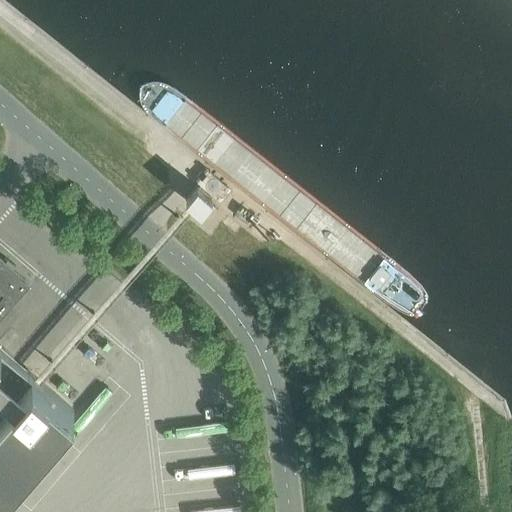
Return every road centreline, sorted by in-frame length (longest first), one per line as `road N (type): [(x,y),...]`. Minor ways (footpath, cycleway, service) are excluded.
road 1 (unclassified): [(289,511),(278,402),(260,350),(231,307),(0,104)]
road 2 (unknown): [(0,210),(130,315),(160,357),(164,382),(153,412),(98,478),(63,501),(9,511)]
